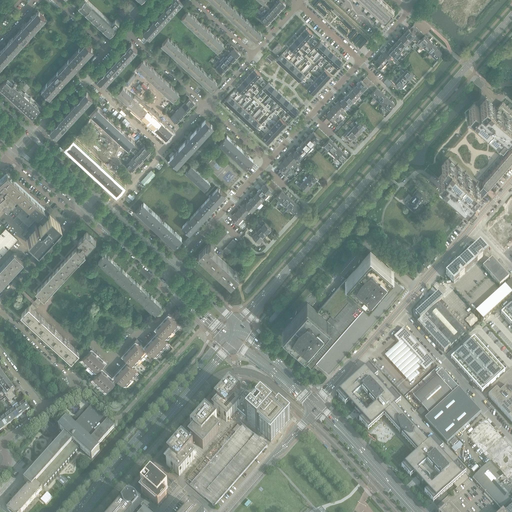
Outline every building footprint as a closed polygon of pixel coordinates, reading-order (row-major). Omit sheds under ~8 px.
[(79,6),(110,35),(116,28),(115,27),(119,23),(116,20),(112,24),(85,0),(84,0),(83,1),(79,6)] [(181,0),(172,0),(170,3),(165,8),(172,14),(183,2),(181,0)] [(219,7),(225,12),(231,18),(237,12),(225,0),(219,7)] [(275,3),(282,9),(286,5),(280,0),(277,0),(278,1),(275,3)] [(395,10),(383,0),(358,0),(358,1),(361,3),(362,2),(365,5),(364,6),(366,8),(367,7),(370,10),(369,11),(372,13),(373,12),(376,15),(375,16),(377,18),(378,17),(381,20),(380,21),(383,23),(384,21),(385,21),(395,10)] [(432,0),(430,3),(462,33),(493,0),(432,0)] [(324,2),(322,4),(329,10),(331,8),(324,2)] [(282,9),(275,3),(273,5),(270,3),(269,4),(278,13),(282,9)] [(278,13),(269,4),(268,5),(270,9),(268,11),(274,17),(278,13)] [(319,7),(317,9),(324,15),(326,13),(319,7)] [(165,8),(159,14),(154,20),(161,26),(172,14),(165,8)] [(274,17),(268,11),(266,9),(264,12),(263,11),(261,12),(271,21),(274,17)] [(27,23),(34,30),(46,18),(38,11),(27,23)] [(200,23),(193,16),(188,11),(182,18),(194,29),(200,23)] [(231,18),(239,26),(244,30),(250,23),(237,12),(231,18)] [(271,21),(261,12),(260,13),(263,17),(261,19),(267,25),(271,21)] [(154,20),(148,26),(143,32),(150,38),(161,26),(154,20)] [(344,21),(342,23),(350,29),(352,27),(344,21)] [(34,30),(27,23),(16,35),(24,42),(25,40),(34,30)] [(212,34),(205,27),(200,23),(194,29),(206,40),(212,34)] [(244,30),(251,36),(256,41),(262,34),(250,23),(244,30)] [(340,26),(338,28),(345,34),(347,32),(340,26)] [(313,34),(306,28),(302,31),(309,37),(313,34)] [(404,33),(412,39),(416,35),(414,33),(412,31),(409,29),(408,28),(404,33)] [(354,30),(348,37),(350,39),(356,32),(354,30)] [(309,37),(302,31),(299,35),(305,41),(309,37)] [(412,39),(404,33),(400,37),(407,44),(412,39)] [(218,51),(224,45),(212,34),(206,40),(218,51)] [(359,34),(353,42),(355,44),(362,36),(359,34)] [(5,47),(13,54),(24,42),(16,35),(5,47)] [(305,41),(299,35),(295,39),(302,45),(305,41)] [(424,36),(421,40),(418,42),(421,45),(419,48),(420,49),(428,40),(424,36)] [(396,42),(403,48),(407,44),(400,37),(396,42)] [(161,44),(166,49),(174,56),(180,49),(168,38),(161,44)] [(302,45),(295,39),(292,43),(298,49),(302,45)] [(364,39),(358,46),(360,48),(367,41),(364,39)] [(427,50),(433,44),(428,40),(420,49),(421,50),(424,47),(427,50)] [(318,51),(324,45),(321,41),(315,48),(318,51)] [(392,46),(399,53),(403,48),(396,42),(392,46)] [(82,63),(89,55),(93,50),(85,43),(80,49),(74,55),(82,63)] [(278,43),(272,50),(276,54),(282,47),(281,46),(278,43)] [(298,49),(292,43),(288,47),(295,53),(298,49)] [(119,56),(126,62),(137,50),(131,44),(126,49),(119,56)] [(428,56),(429,57),(437,48),(433,44),(427,50),(430,53),(428,56)] [(230,52),(237,58),(240,54),(231,45),(230,47),(233,50),(230,52)] [(322,55),(328,48),(324,45),(318,51),(322,55)] [(388,51),(395,57),(399,53),(392,46),(388,51)] [(5,47),(0,52),(0,64),(2,66),(13,54),(5,47)] [(326,58),(332,52),(328,48),(322,55),(326,58)] [(433,56),(436,59),(442,53),(439,50),(437,48),(429,57),(430,58),(433,56)] [(174,56),(180,61),(186,67),(192,61),(180,49),(174,56)] [(382,54),(391,62),(392,61),(390,58),(392,55),(395,58),(395,57),(388,51),(386,49),(382,54)] [(237,58),(230,52),(228,54),(225,52),(224,53),(233,62),(237,58)] [(330,62),(336,55),(332,52),(326,58),(330,62)] [(233,62),(224,53),(223,54),(225,58),(223,60),(229,66),(233,62)] [(280,64),(286,57),(282,54),(276,60),(278,62),(280,64)] [(378,58),(384,64),(387,61),(390,63),(391,62),(382,54),(378,58)] [(63,67),(71,74),(82,63),(74,55),(63,67)] [(334,65),(340,59),(336,55),(330,62),(334,65)] [(126,62),(119,56),(108,68),(115,74),(126,62)] [(284,67),(290,61),(286,57),(280,64),(282,66),(284,67)] [(384,64),(378,58),(374,63),(383,71),(384,70),(381,67),(384,64)] [(337,69),(343,62),(340,59),(334,65),(337,69)] [(149,78),(155,71),(143,60),(137,67),(149,78)] [(229,66),(223,60),(221,62),(217,60),(216,61),(226,70),(229,66)] [(186,67),(194,75),(199,79),(205,72),(192,61),(186,67)] [(226,70),(216,61),(215,62),(218,66),(215,68),(222,74),(226,70)] [(287,71),(293,64),(290,61),(284,67),(285,69),(287,71)] [(291,74),(297,68),(293,64),(287,71),(290,73),(291,74)] [(63,67),(53,79),(60,86),(71,74),(63,67)] [(115,74),(108,68),(98,80),(104,86),(115,74)] [(295,78),(301,71),(297,68),(291,74),(293,76),(295,78)] [(261,75),(254,69),(251,73),(257,79),(261,75)] [(400,71),(409,79),(413,75),(407,69),(404,72),(401,70),(400,71)] [(331,76),(324,70),(321,73),(327,79),(331,76)] [(9,76),(0,85),(0,86),(10,96),(20,86),(12,80),(17,75),(13,71),(9,76)] [(155,71),(149,78),(161,89),(167,82),(155,71)] [(299,81),(305,75),(301,71),(295,78),(297,80),(299,81)] [(399,78),(405,84),(409,79),(400,71),(399,72),(402,75),(399,78)] [(199,79),(206,85),(211,90),(217,83),(205,72),(199,79)] [(257,79),(251,73),(247,76),(254,82),(257,79)] [(327,79),(321,73),(317,77),(324,83),(327,79)] [(254,82),(247,76),(243,80),(250,86),(254,82)] [(324,83),(317,77),(314,81),(320,87),(324,83)] [(405,84),(399,78),(396,81),(393,78),(392,80),(395,82),(401,88),(405,84)] [(60,86),(53,79),(42,90),(42,91),(50,98),(60,86)] [(250,86),(243,80),(240,84),(247,90),(250,86)] [(362,81),(361,80),(357,85),(364,91),(368,87),(366,85),(364,83),(362,81)] [(320,87),(314,81),(310,85),(317,91),(320,87)] [(167,82),(161,89),(173,100),(179,93),(167,82)] [(269,82),(263,89),(267,92),(273,86),(270,84),(269,82)] [(25,91),(30,87),(26,83),(21,88),(20,86),(10,96),(21,106),(30,96),(25,91)] [(247,90),(240,84),(236,88),(243,94),(247,90)] [(317,91),(310,85),(307,89),(313,95),(317,91)] [(353,89),(360,95),(364,91),(357,85),(353,89)] [(275,88),(273,86),(267,92),(270,96),(276,89),(275,88)] [(128,104),(134,97),(126,90),(123,87),(117,93),(128,104)] [(373,101),(381,92),(377,88),(376,87),(373,91),(371,94),(374,97),(372,100),(373,101)] [(278,91),(276,89),(270,96),(274,99),(280,93),(278,91)] [(360,95),(353,89),(348,93),(356,100),(360,95)] [(86,92),(73,106),(80,112),(92,98),(86,92)] [(381,92),(373,101),(374,102),(377,99),(380,102),(386,96),(381,92)] [(278,103),(284,96),(282,95),(280,93),(274,99),(278,103)] [(344,98),(351,104),(356,100),(348,93),(344,98)] [(185,101),(191,107),(195,103),(186,94),(185,96),(187,99),(185,101)] [(228,105),(234,99),(230,95),(224,102),(228,105)] [(32,116),(41,107),(30,96),(21,106),(32,116)] [(282,106),(288,100),(285,98),(284,96),(278,103),(282,106)] [(386,96),(380,102),(383,105),(380,108),(381,109),(390,100),(386,96)] [(141,116),(147,109),(134,97),(128,104),(141,116)] [(340,102),(345,107),(347,109),(351,104),(344,98),(340,102)] [(231,109),(237,102),(234,99),(228,105),(231,109)] [(435,153),(434,155),(444,164),(441,166),(445,170),(438,178),(439,179),(444,183),(448,186),(451,189),(452,190),(457,195),(462,199),(465,202),(470,206),(471,207),(481,196),(483,194),(484,192),(486,191),(488,188),(511,160),(511,111),(502,103),(498,107),(497,109),(495,107),(491,104),(487,100),(486,99),(478,107),(474,104),(469,110),(470,112),(471,112),(467,116),(463,120),(460,124),(456,128),(438,149),(436,151),(435,153)] [(285,110),(291,103),(290,102),(288,100),(282,106),(285,110)] [(390,100),(381,109),(382,110),(385,107),(389,110),(394,104),(390,100)] [(178,102),(188,111),(191,107),(185,101),(183,103),(180,101),(178,102)] [(335,106),(344,114),(345,113),(342,110),(345,107),(340,102),(339,101),(335,106)] [(178,109),(184,115),(188,111),(178,102),(177,103),(180,107),(178,109)] [(235,112),(241,106),(237,102),(231,109),(235,112)] [(289,113),(295,107),(293,105),(291,103),(285,110),(289,113)] [(63,117),(69,123),(80,112),(73,106),(63,117)] [(239,116),(245,109),(241,106),(235,112),(239,116)] [(331,110),(337,116),(340,113),(343,115),(344,114),(335,106),(331,110)] [(293,117),(299,110),(297,109),(295,107),(289,113),(293,117)] [(104,126),(110,120),(98,109),(92,115),(104,126)] [(155,128),(161,121),(147,109),(141,116),(155,128)] [(171,110),(181,119),(184,115),(178,109),(176,111),(172,109),(171,110)] [(243,119),(249,113),(245,109),(239,116),(243,119)] [(181,119),(171,110),(170,111),(173,115),(170,117),(177,123),(181,119)] [(337,116),(331,110),(326,115),(336,123),(337,122),(334,119),(337,116)] [(246,123),(252,116),(249,113),(243,119),(246,123)] [(250,126),(256,120),(252,116),(246,123),(250,126)] [(69,123),(63,117),(50,131),(57,137),(69,123)] [(286,124),(280,118),(276,122),(283,128),(286,124)] [(110,120),(104,126),(116,137),(122,131),(110,120)] [(193,133),(201,140),(213,127),(206,120),(193,133)] [(254,130),(260,123),(256,120),(250,126),(254,130)] [(354,121),(353,122),(362,131),(362,130),(363,129),(366,127),(365,127),(366,126),(360,120),(357,124),(354,121)] [(161,121),(155,128),(166,139),(172,132),(161,121)] [(283,128),(276,122),(273,126),(279,132),(283,128)] [(354,126),(351,129),(358,135),(358,134),(359,135),(361,132),(360,132),(361,131),(362,131),(353,122),(352,123),(354,126)] [(279,132),(273,126),(269,129),(276,135),(279,132)] [(276,135),(269,129),(266,133),(272,139),(276,135)] [(351,129),(344,137),(350,142),(353,139),(353,140),(354,139),(355,138),(357,136),(358,135),(351,129)] [(122,131),(116,137),(128,149),(134,142),(122,131)] [(316,142),(320,138),(321,138),(319,136),(317,134),(314,132),(314,131),(309,136),(316,142)] [(182,146),(189,153),(201,140),(193,133),(182,146)] [(272,139),(266,133),(262,137),(269,143),(272,139)] [(233,156),(240,148),(226,136),(220,143),(233,156)] [(305,140),(312,147),(316,142),(309,136),(305,140)] [(325,152),(334,143),(329,139),(325,143),(323,145),(326,148),(324,151),(325,152)] [(67,147),(72,151),(79,157),(85,151),(74,140),(67,147)] [(301,145),(308,151),(312,147),(305,140),(301,145)] [(141,149),(147,155),(151,151),(141,142),(140,144),(143,147),(141,149)] [(334,143),(325,152),(326,153),(329,151),(332,154),(338,147),(334,143)] [(297,149),(304,156),(308,151),(301,145),(297,149)] [(189,153),(182,146),(170,159),(177,166),(189,153)] [(334,161),(342,151),(338,147),(332,154),(335,157),(333,160),(334,161)] [(240,148),(233,156),(246,168),(253,161),(240,148)] [(147,155),(141,149),(138,152),(135,149),(134,151),(143,159),(147,155)] [(293,154),(298,158),(300,160),(304,156),(297,149),(293,154)] [(92,169),(98,163),(85,151),(79,157),(92,169)] [(143,159),(134,151),(133,152),(136,155),(133,157),(140,163),(143,159)] [(342,151),(334,161),(335,162),(338,159),(341,162),(347,155),(342,151)] [(287,157),(296,166),(297,165),(295,162),(298,158),(293,154),(291,152),(287,157)] [(140,163),(133,157),(131,160),(128,157),(127,159),(136,167),(140,163)] [(283,161),(289,167),(292,164),(295,167),(296,166),(287,157),(283,161)] [(136,167),(127,159),(126,160),(128,163),(126,166),(132,171),(136,167)] [(289,167),(283,161),(279,166),(288,175),(289,173),(288,172),(291,169),(289,167)] [(98,163),(92,169),(105,181),(111,175),(98,163)] [(195,181),(200,175),(191,167),(186,172),(195,181)] [(305,174),(314,182),(319,177),(312,172),(309,175),(306,173),(305,174)] [(304,181),(310,187),(314,182),(305,174),(304,175),(307,178),(304,181)] [(0,211),(1,210),(0,208),(0,201),(3,199),(1,197),(7,191),(8,192),(8,193),(4,197),(6,198),(0,203),(0,206),(2,209),(4,212),(7,214),(11,211),(15,207),(14,206),(18,202),(19,204),(12,211),(16,216),(13,220),(18,224),(30,212),(32,214),(31,215),(27,218),(27,217),(22,221),(19,225),(25,231),(36,218),(43,211),(44,210),(6,175),(0,180),(0,211)] [(105,181),(110,186),(117,192),(123,186),(111,175),(105,181)] [(200,175),(195,181),(205,190),(210,184),(200,175)] [(310,187),(304,181),(301,184),(298,181),(295,184),(301,189),(302,187),(306,191),(310,187)] [(262,187),(269,194),(273,190),(272,188),(269,186),(267,184),(266,183),(262,187)] [(269,194),(262,187),(258,192),(265,199),(267,200),(271,196),(269,194)] [(206,201),(213,208),(225,195),(218,188),(206,201)] [(282,190),(278,194),(276,197),(279,200),(277,203),(278,204),(286,194),(282,190)] [(426,197),(422,193),(418,190),(417,191),(416,190),(413,194),(414,194),(412,197),(419,204),(421,201),(425,204),(427,202),(423,199),(426,197)] [(265,199),(258,192),(254,196),(261,203),(265,199)] [(285,205),(291,199),(286,194),(278,204),(279,205),(282,202),(285,205)] [(261,203),(254,196),(249,201),(257,208),(261,203)] [(412,197),(409,200),(409,201),(409,202),(408,203),(409,204),(408,205),(411,207),(411,208),(414,211),(415,208),(419,211),(421,209),(417,206),(419,204),(412,197)] [(287,212),(295,203),(291,199),(285,205),(288,208),(286,211),(287,212)] [(195,213),(202,220),(213,208),(206,201),(195,213)] [(257,208),(249,201),(245,205),(250,210),(253,212),(257,208)] [(511,201),(484,229),(506,253),(511,248),(511,201)] [(150,222),(156,215),(143,203),(136,210),(150,222)] [(295,203),(287,212),(288,213),(291,210),(294,213),(300,207),(295,203)] [(250,210),(245,205),(244,204),(240,209),(249,217),(250,216),(247,213),(250,210)] [(249,217),(240,209),(236,213),(242,219),(245,216),(248,218),(249,217)] [(47,215),(43,211),(36,218),(41,222),(38,226),(36,224),(34,226),(36,228),(26,239),(36,248),(36,249),(59,223),(49,213),(47,215)] [(202,220),(195,213),(182,227),(190,234),(202,220)] [(242,219),(236,213),(231,218),(234,220),(238,223),(241,226),(242,225),(239,222),(242,219)] [(162,233),(168,226),(156,215),(150,222),(162,233)] [(258,225),(267,234),(271,229),(265,223),(262,226),(259,224),(258,225)] [(256,232),(263,238),(267,234),(258,225),(257,226),(259,229),(256,232)] [(168,226),(162,233),(175,246),(182,238),(168,226)] [(0,258),(17,240),(5,229),(0,234),(0,258)] [(80,244),(77,247),(71,253),(79,261),(80,260),(85,254),(83,252),(86,249),(88,251),(96,241),(86,232),(78,242),(80,244)] [(263,238),(256,232),(253,235),(250,233),(249,234),(259,243),(263,238)] [(199,254),(202,257),(231,284),(239,275),(211,249),(215,245),(211,242),(207,246),(207,245),(199,254)] [(480,243),(479,243),(480,244),(474,248),(473,247),(471,249),(472,250),(464,258),(472,267),(488,252),(485,248),(484,248),(483,247),(480,243)] [(392,271),(371,252),(346,280),(349,282),(368,299),(392,271)] [(0,267),(0,284),(21,261),(13,253),(0,267)] [(71,253),(64,261),(59,266),(67,274),(79,261),(71,253)] [(113,274),(119,267),(105,254),(98,261),(99,262),(99,261),(101,264),(109,272),(110,271),(113,274)] [(452,266),(450,268),(451,269),(446,274),(454,283),(472,267),(464,258),(454,267),(452,266)] [(492,259),(487,264),(483,268),(500,286),(509,278),(508,277),(508,278),(504,272),(502,269),(502,270),(492,260),(492,259)] [(405,274),(408,271),(409,270),(409,271),(411,267),(407,264),(405,267),(402,271),(405,274)] [(59,266),(53,273),(48,279),(56,286),(67,274),(59,266)] [(119,267),(113,274),(115,277),(115,278),(123,285),(124,285),(127,287),(134,280),(119,267)] [(317,311),(318,312),(320,310),(322,313),(321,314),(327,320),(330,322),(306,350),(305,350),(299,357),(312,368),(316,363),(329,374),(404,288),(391,276),(370,300),(368,299),(349,282),(348,284),(345,281),(346,280),(345,279),(317,311)] [(40,295),(45,299),(56,286),(48,279),(36,291),(40,295)] [(141,300),(148,293),(134,280),(127,287),(130,290),(129,291),(138,298),(141,300)] [(498,292),(476,312),(483,321),(483,320),(485,318),(486,318),(486,317),(488,315),(488,316),(489,315),(491,313),(492,312),(494,310),(494,311),(495,310),(496,309),(497,308),(498,307),(500,305),(501,305),(503,303),(503,302),(505,300),(506,300),(506,299),(508,298),(509,297),(511,295),(511,294),(511,293),(505,286),(498,292)] [(162,306),(156,300),(148,293),(141,300),(144,303),(143,304),(152,312),(153,311),(155,313),(155,314),(162,306)] [(429,299),(430,300),(415,314),(420,319),(419,320),(420,321),(418,323),(444,352),(466,332),(445,310),(449,307),(443,300),(443,299),(438,293),(438,294),(433,298),(432,297),(429,299)] [(283,331),(305,350),(306,350),(330,322),(327,320),(321,314),(318,312),(317,311),(308,303),(283,331)] [(511,303),(501,313),(505,318),(511,312),(511,303)] [(34,310),(30,306),(29,305),(21,314),(34,326),(42,317),(42,316),(41,317),(34,310)] [(156,358),(169,344),(162,338),(164,336),(167,340),(180,326),(173,319),(175,317),(170,312),(155,328),(158,331),(144,346),(156,358)] [(34,326),(41,332),(47,337),(54,329),(44,319),(45,319),(42,317),(34,326)] [(47,337),(54,344),(59,349),(67,340),(54,329),(47,337)] [(399,337),(396,340),(398,343),(401,340),(404,338),(426,362),(423,364),(420,367),(423,370),(424,369),(426,367),(430,364),(430,363),(431,363),(432,361),(432,362),(433,361),(406,331),(405,331),(405,332),(404,333),(402,335),(401,335),(399,337)] [(474,337),(462,348),(467,353),(478,342),(474,337)] [(113,375),(126,387),(138,373),(133,368),(147,353),(140,346),(142,344),(137,339),(122,355),(130,362),(128,363),(126,362),(113,375)] [(59,349),(67,355),(72,360),(80,352),(67,340),(59,349)] [(423,364),(401,340),(398,343),(395,346),(389,351),(388,352),(384,355),(409,383),(414,380),(415,379),(420,374),(417,371),(419,369),(420,367),(423,364)] [(478,342),(467,353),(471,358),(483,347),(478,342)] [(81,361),(94,373),(96,375),(91,381),(105,393),(115,382),(112,379),(113,378),(103,368),(101,370),(99,368),(106,361),(90,346),(85,351),(88,354),(81,361)] [(483,347),(471,358),(476,362),(487,352),(483,347)] [(462,348),(451,358),(455,363),(467,353),(462,348)] [(487,352),(476,362),(480,367),(491,357),(487,352)] [(467,353),(455,363),(460,368),(471,358),(467,353)] [(491,357),(480,367),(484,372),(496,362),(491,357)] [(471,358),(460,368),(464,373),(476,362),(471,358)] [(476,362),(464,373),(468,378),(480,367),(476,362)] [(496,362),(484,372),(489,377),(500,366),(496,362)] [(434,438),(401,400),(392,391),(378,375),(369,365),(363,370),(359,374),(357,376),(336,394),(336,395),(345,405),(348,402),(356,411),(358,414),(362,418),(359,420),(368,430),(384,416),(417,452),(401,467),(410,477),(413,474),(416,478),(419,480),(427,490),(424,492),(433,502),(454,483),(457,487),(469,476),(466,473),(466,472),(457,463),(443,447),(434,438)] [(500,366),(489,377),(493,382),(505,371),(500,366)] [(480,367),(468,378),(473,382),(484,372),(480,367)] [(458,389),(442,370),(413,397),(422,407),(417,411),(425,419),(429,415),(433,412),(458,389)] [(484,372),(473,382),(477,387),(489,377),(484,372)] [(489,377),(477,387),(482,392),(493,382),(489,377)] [(7,379),(0,384),(0,385),(3,390),(11,384),(7,379)] [(14,393),(12,391),(14,389),(11,384),(3,390),(7,395),(6,395),(8,398),(14,393)] [(236,400),(240,395),(229,385),(214,402),(218,405),(214,411),(227,422),(236,411),(241,405),(236,400)] [(511,391),(511,390),(507,386),(500,393),(497,389),(488,396),(489,396),(488,396),(511,422),(511,391)] [(481,413),(479,412),(477,414),(474,411),(473,409),(472,408),(472,406),(471,404),(470,403),(469,403),(467,401),(467,400),(465,399),(464,398),(462,396),(460,396),(457,392),(459,390),(458,389),(433,412),(429,415),(425,419),(447,444),(481,413)] [(245,420),(259,432),(270,442),(290,420),(279,410),(272,417),(270,415),(272,413),(260,403),(255,409),(253,406),(253,405),(252,404),(251,404),(251,405),(240,395),(236,400),(241,405),(236,411),(241,415),(241,416),(241,417),(242,417),(242,418),(243,417),(246,420),(245,420)] [(19,405),(24,412),(29,409),(24,401),(19,405)] [(14,409),(19,416),(24,412),(19,405),(14,409)] [(96,447),(114,427),(91,406),(73,426),(66,420),(58,429),(65,435),(24,481),(29,486),(13,503),(10,500),(6,506),(8,508),(7,510),(10,511),(22,511),(80,448),(92,459),(99,450),(96,447)] [(9,413),(15,420),(19,416),(14,409),(9,413)] [(205,412),(190,429),(195,432),(190,438),(203,449),(218,432),(212,427),(217,422),(205,412)] [(15,420),(9,413),(4,417),(10,424),(15,420)] [(0,419),(0,421),(5,427),(10,424),(4,417),(0,419)] [(243,425),(190,485),(214,507),(267,446),(243,425)] [(454,438),(449,442),(453,446),(458,441),(454,438)] [(171,459),(166,465),(179,476),(194,459),(188,454),(193,449),(181,439),(167,456),(171,459)] [(476,476),(473,478),(474,479),(485,492),(496,504),(503,511),(511,511),(511,484),(491,462),(476,476)] [(167,497),(163,494),(167,488),(151,474),(141,485),(145,489),(141,493),(146,497),(149,500),(158,507),(167,497)] [(46,505),(53,497),(48,493),(47,492),(40,500),(43,502),(44,503),(46,505)] [(197,511),(192,508),(188,511),(146,511),(141,507),(139,506),(128,495),(119,506),(121,508),(119,510),(116,511),(197,511)]
